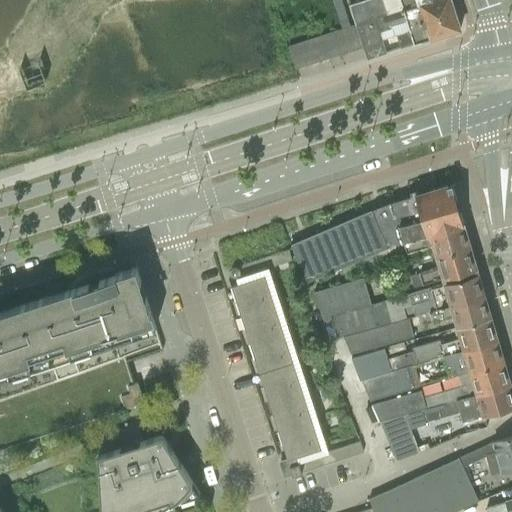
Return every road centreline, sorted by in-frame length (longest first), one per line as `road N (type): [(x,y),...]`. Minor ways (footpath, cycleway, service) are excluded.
road 1 (secondary): [(495,52),(388,76),(144,156)]
road 2 (secondary): [(161,213),(492,109)]
road 3 (residential): [(256,511),(161,213)]
road 4 (secondary): [(0,261),(161,213)]
road 5 (residential): [(304,511),(455,444)]
road 6 (secondary): [(144,156),(0,201)]
